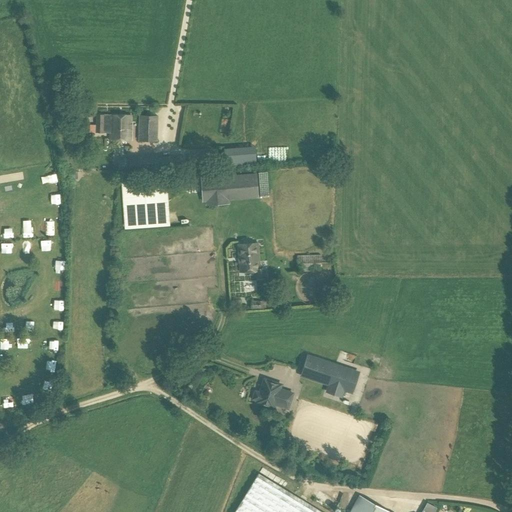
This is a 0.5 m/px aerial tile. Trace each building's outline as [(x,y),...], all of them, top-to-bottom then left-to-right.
[(96,125),(96,132),(109,133),(109,139),(131,139),(131,115),(96,115),(96,125)] [(139,115),(138,141),(157,141),(158,115),(139,115)] [(255,145),(225,148),(226,163),(257,161),(255,145)] [(215,153),(190,155),(190,169),(217,168),(215,153)] [(157,156),(129,158),(129,169),(130,174),(186,170),(185,156),(157,158),(157,156)] [(256,174),(200,177),(202,202),(206,202),(206,205),(229,203),(229,200),(258,198),(256,174)] [(166,180),(120,183),(123,229),(169,226),(166,180)] [(258,243),(238,245),(240,272),(256,271),(256,279),(264,278),(263,269),(260,269),(258,243)] [(321,255),(297,255),(297,267),(321,266),(321,255)] [(306,354),(299,377),(326,386),(324,392),(341,397),(343,391),(351,393),(358,370),(306,354)] [(254,395),(254,397),(254,399),(255,400),(257,401),(257,402),(273,408),(274,404),(287,408),(293,393),(279,389),(280,385),(264,380),(260,393),(258,392),(256,392),(255,393),(254,395)] [(217,417),(226,413),(220,403),(212,408),(217,417)] [(322,511),(261,473),(235,511),(322,511)] [(392,511),(360,494),(349,511),(392,511)] [(434,511),(437,508),(428,503),(422,511),(434,511)]
